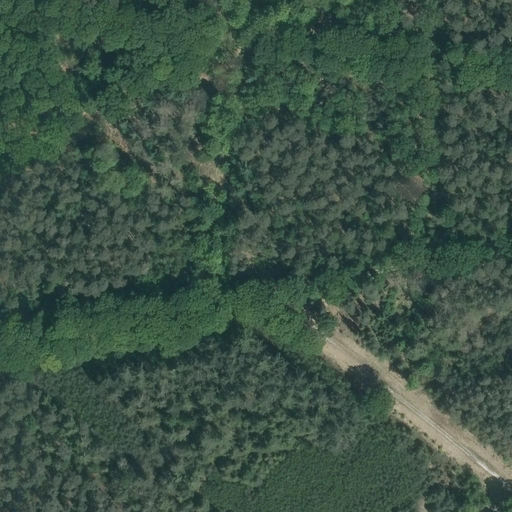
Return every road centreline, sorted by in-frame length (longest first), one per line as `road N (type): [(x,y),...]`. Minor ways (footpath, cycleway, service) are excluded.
road 1 (track): [(511,486),(279,293)]
road 2 (track): [(0,346),(279,293)]
road 3 (track): [(240,37),(511,66)]
road 4 (track): [(231,28),(0,4)]
road 5 (track): [(403,265),(279,293)]
